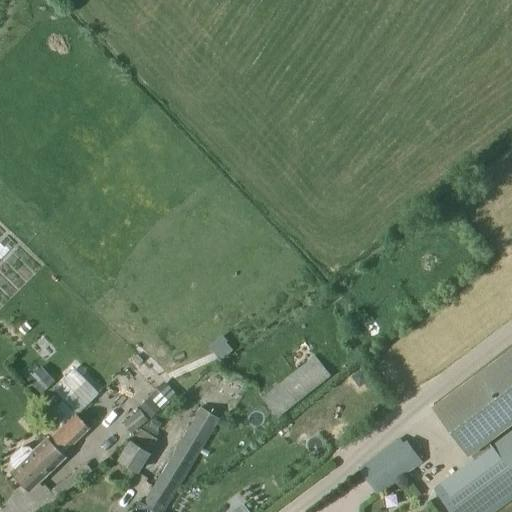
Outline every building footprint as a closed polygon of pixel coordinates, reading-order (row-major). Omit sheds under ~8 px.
[(511,351),(435,408),(474,461),(436,489),(453,511),(490,511),(511,496),(511,433),(493,447),(488,440),(511,422),(511,351)] [(263,398),(278,417),(331,376),(315,356),(263,398)] [(14,474),(15,475),(15,478),(20,483),(22,483),(29,490),(65,455),(64,453),(91,427),(77,413),(89,401),(77,389),(49,416),(61,428),(36,452),(30,446),(22,447),(11,457),(11,465),(16,471),(14,474)] [(202,407),(176,450),(195,461),(221,418),(202,407)] [(155,419),(150,426),(157,431),(162,423),(155,419)] [(131,440),(119,460),(122,461),(135,469),(138,471),(150,452),(146,450),(133,442),(131,440)] [(399,440),(360,469),(379,494),(418,465),(399,440)] [(159,478),(178,490),(195,461),(176,450),(159,478)] [(144,503),(139,500),(132,511),(148,511),(152,507),(159,511),(164,511),(178,490),(159,478),(144,503)]
